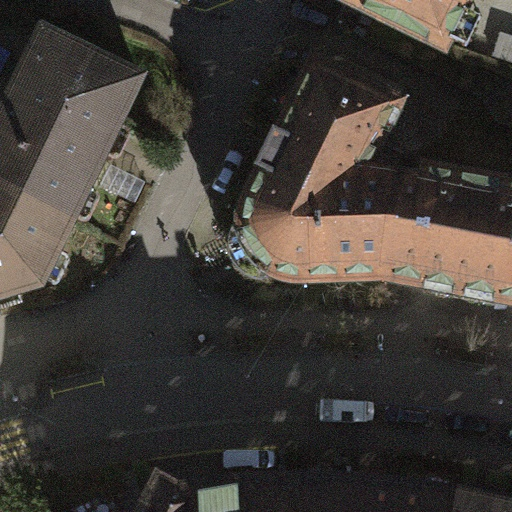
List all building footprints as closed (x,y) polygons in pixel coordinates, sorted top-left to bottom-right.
[(466,0),(338,0),(338,2),(441,52),(466,0)] [(0,120),(0,184),(73,220),(142,79),(43,32),(0,120)] [(294,277),(384,277),(396,175),(363,168),(397,100),(312,64),(279,134),(272,132),(254,166),(260,171),(243,206),(240,224),(245,244),(257,260),(275,273),(294,277)] [(419,178),(396,175),(384,277),(511,296),(511,184),(420,167),(419,178)] [(20,292),(41,286),(73,220),(0,184),(0,310),(23,303),(20,292)] [(295,511),(294,476),(204,479),(145,486),(131,511),(295,511)] [(454,511),(459,492),(363,478),(294,476),(295,511),(454,511)] [(511,511),(511,504),(459,492),(454,511),(511,511)]
